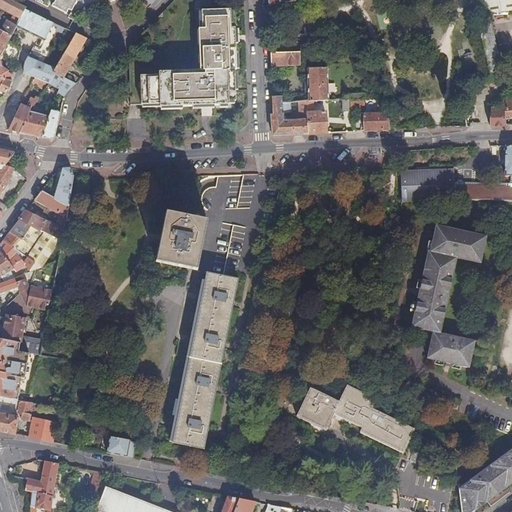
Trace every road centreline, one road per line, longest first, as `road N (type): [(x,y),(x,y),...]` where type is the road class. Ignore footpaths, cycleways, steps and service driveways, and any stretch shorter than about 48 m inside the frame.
road 1 (residential): [(350,511),(0,444)]
road 2 (tertiary): [(262,149),(511,136)]
road 3 (tertiary): [(56,155),(262,149)]
road 4 (residential): [(56,155),(73,96),(166,0)]
road 5 (residential): [(256,0),(262,149)]
